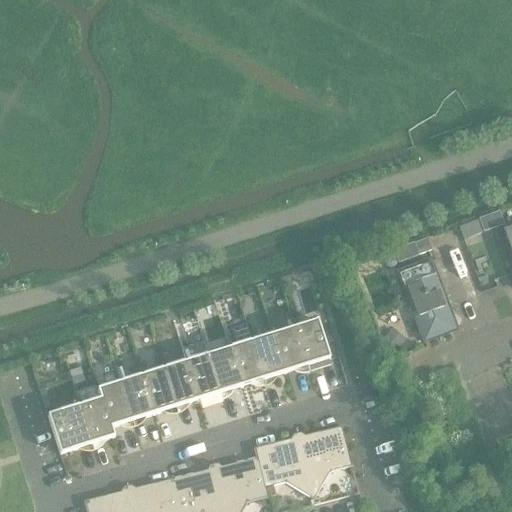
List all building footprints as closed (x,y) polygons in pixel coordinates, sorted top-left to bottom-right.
[(503,226),(499,215),(480,222),(484,233),(503,226)] [(511,230),(499,236),(511,272),(511,230)] [(418,258),(414,247),(395,254),(399,265),(418,258)] [(467,297),(498,289),(494,274),(478,278),(471,249),(456,253),(467,297)] [(432,259),(396,273),(423,346),(459,333),(432,259)] [(328,356),(322,337),(317,323),(294,330),(307,369),(329,362),(328,356)] [(273,337),(285,376),(307,369),(294,330),(273,337)] [(331,334),(322,337),(328,356),(337,353),(331,334)] [(273,337),(251,344),(263,383),(285,376),(273,337)] [(184,349),(188,361),(209,354),(205,342),(184,349)] [(229,350),(241,389),(263,383),(251,344),(229,350)] [(229,350),(207,357),(220,396),(241,389),(229,350)] [(185,364),(198,403),(220,396),(207,357),(185,364)] [(185,364),(163,371),(176,410),(198,403),(185,364)] [(496,366),(483,371),(491,392),(484,395),(489,408),(496,406),(499,413),(511,408),(496,366)] [(142,378),(154,417),(176,410),(163,371),(142,378)] [(142,378),(120,385),(132,424),(154,417),(142,378)] [(110,431),(111,430),(132,424),(120,385),(97,392),(100,401),(101,401),(110,431)] [(101,401),(100,401),(79,408),(92,447),(114,440),(111,430),(110,431),(101,401)] [(60,457),(92,447),(79,408),(47,418),(60,457)] [(300,435),(296,435),(313,502),(329,474),(352,469),(341,428),(304,437),(300,435)] [(265,490),(266,490),(286,485),(313,502),(296,435),(293,436),(290,441),(253,450),(256,460),(257,459),(265,490)] [(511,452),(511,439),(498,444),(503,456),(511,452)] [(217,466),(213,467),(224,511),(242,511),(246,505),(268,500),(266,490),(265,490),(257,459),(256,460),(221,468),(217,466)] [(171,481),(178,511),(224,511),(213,467),(210,468),(207,472),(171,481)] [(178,511),(171,481),(135,490),(130,487),(127,488),(132,511),(178,511)] [(132,511),(127,488),(123,489),(121,494),(84,503),(85,511),(132,511)]
